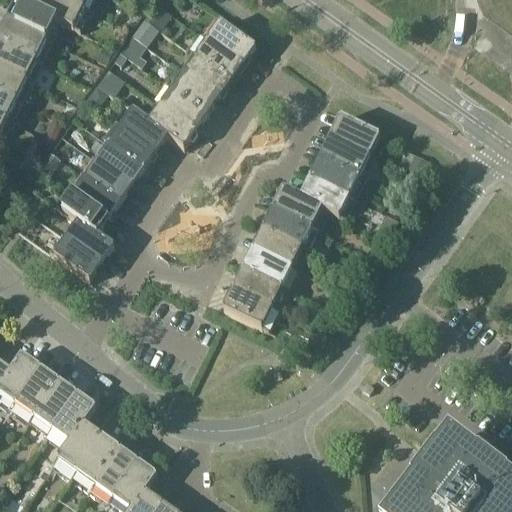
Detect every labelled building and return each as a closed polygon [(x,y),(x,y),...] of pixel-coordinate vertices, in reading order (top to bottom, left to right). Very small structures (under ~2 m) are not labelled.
[(43,0),(37,14),(36,16),(56,25),(63,29),(74,34),(75,33),(84,15),(53,0),(43,0)] [(53,0),(84,15),(91,0),(53,0)] [(19,5),(8,27),(46,46),(56,25),(36,16),(37,14),(19,5)] [(155,10),(144,26),(152,31),(164,15),(155,10)] [(215,25),(203,43),(209,47),(243,72),(257,54),(222,29),(221,30),(215,25)] [(8,27),(0,43),(0,47),(36,66),(46,46),(8,27)] [(0,47),(0,72),(26,86),(36,66),(0,47)] [(209,47),(197,64),(232,89),(243,72),(209,47)] [(197,64),(185,80),(220,105),(232,89),(197,64)] [(0,72),(0,98),(16,107),(26,86),(0,72)] [(104,80),(97,90),(105,96),(110,90),(114,85),(109,81),(106,79),(104,80)] [(185,80),(173,97),(208,122),(220,105),(185,80)] [(96,91),(84,108),(96,116),(108,100),(96,91)] [(173,97),(162,114),(196,138),(208,122),(173,97)] [(0,98),(0,123),(7,127),(16,107),(0,98)] [(126,111),(113,129),(117,132),(122,136),(157,160),(168,143),(150,130),(151,129),(147,126),(126,111)] [(151,129),(150,130),(168,143),(184,155),(185,155),(196,138),(162,114),(151,129)] [(342,123),(331,144),(370,163),(380,142),(342,123)] [(117,132),(105,148),(110,152),(145,177),(157,160),(122,136),(117,132)] [(331,144),(322,164),(360,183),(370,163),(331,144)] [(110,152),(98,169),(133,193),(145,177),(110,152)] [(51,159),(42,172),(50,178),(59,164),(51,159)] [(410,169),(405,180),(419,186),(424,176),(429,166),(415,159),(410,169)] [(322,164),(312,184),(350,203),(360,183),(322,164)] [(98,169),(87,185),(121,210),(133,193),(98,169)] [(303,203),(302,204),(322,214),(326,217),(340,223),(350,203),(312,184),(303,203)] [(87,185),(74,202),(109,227),(121,210),(87,185)] [(285,194),(274,215),(312,234),(322,214),(302,204),(303,203),(285,194)] [(64,217),(63,218),(75,226),(79,229),(98,243),(99,241),(109,227),(74,202),(64,217)] [(274,215),(264,236),(302,254),(312,234),(274,215)] [(79,229),(67,246),(102,271),(115,252),(99,241),(98,243),(79,229)] [(264,236),(254,256),(292,275),(302,254),(264,236)] [(56,262),(55,262),(91,287),(102,271),(67,246),(56,262)] [(254,256),(244,276),(283,294),(292,275),(254,256)] [(244,276),(235,296),(273,315),(283,294),(244,276)] [(235,296),(225,316),(263,335),(263,334),(273,315),(235,296)] [(13,379),(0,396),(0,398),(16,410),(41,375),(22,361),(11,378),(13,379)] [(0,370),(0,396),(13,379),(11,378),(0,370)] [(41,375),(16,410),(35,423),(60,388),(41,375)] [(364,392),(363,393),(370,398),(374,393),(374,392),(367,387),(366,389),(364,392)] [(60,388),(35,423),(53,436),(78,401),(60,388)] [(78,401),(53,436),(70,448),(84,430),(85,431),(97,414),(78,401)] [(60,465),(54,473),(72,487),(78,478),(103,443),(85,431),(84,430),(70,448),(63,458),(59,464),(60,465)] [(78,478),(72,487),(90,499),(96,491),(121,456),(103,443),(78,478)] [(418,494),(404,511),(511,511),(511,494),(452,449),(428,481),(433,484),(423,497),(418,494)] [(121,456),(96,491),(114,504),(139,469),(121,456)] [(139,469),(114,504),(125,511),(134,511),(145,498),(147,499),(158,482),(139,469)] [(163,511),(164,511),(147,499),(145,498),(134,511),(163,511)]
